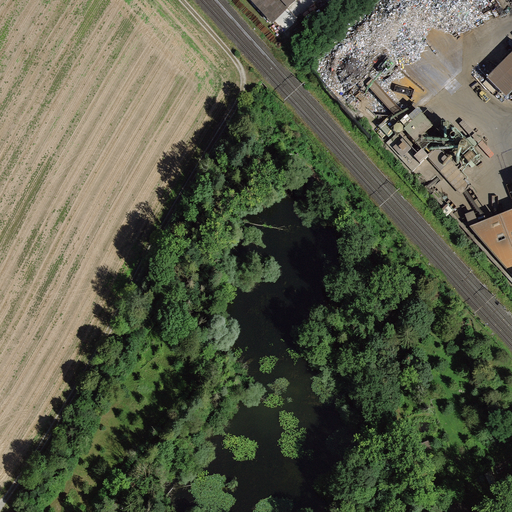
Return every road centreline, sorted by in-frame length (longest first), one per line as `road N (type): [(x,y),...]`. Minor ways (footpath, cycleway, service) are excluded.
road 1 (track): [(183,0),(236,59),(237,94),(54,420),(0,497)]
road 2 (unknown): [(511,121),(480,115),(457,64),(480,18),(511,9)]
